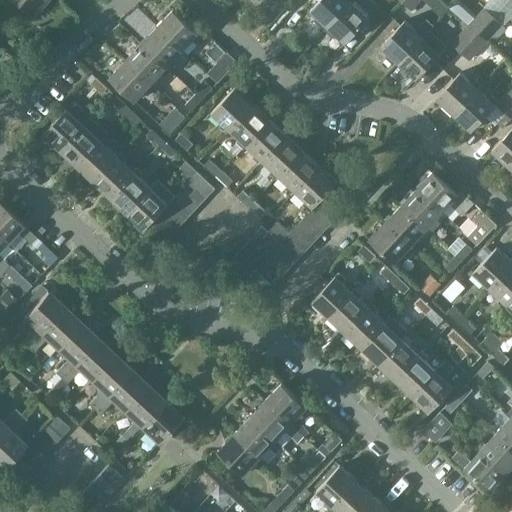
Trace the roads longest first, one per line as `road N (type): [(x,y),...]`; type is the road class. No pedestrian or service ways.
road 1 (residential): [(458,511),(280,347),(160,311),(0,162)]
road 2 (residential): [(511,214),(418,126),(294,89),(196,0)]
road 3 (residential): [(0,123),(126,0)]
